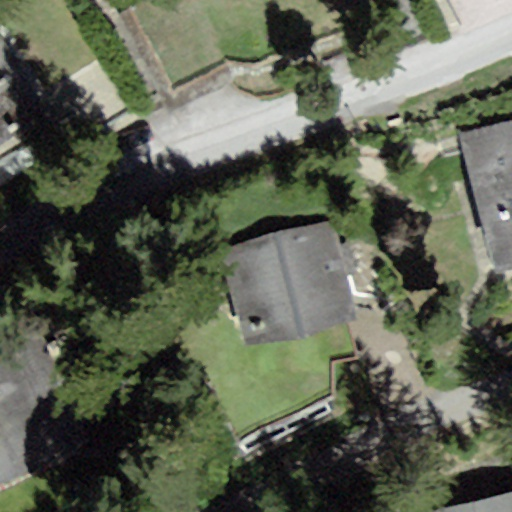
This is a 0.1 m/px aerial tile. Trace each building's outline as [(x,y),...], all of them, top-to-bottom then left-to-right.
[(0,33),(0,146),(50,117),(0,33)] [(511,115),(460,129),(498,264),(511,259),(511,115)] [(335,217),(223,249),(248,338),(360,307),(335,217)] [(31,332),(0,347),(0,479),(84,438),(31,332)] [(511,511),(511,487),(410,510),(410,511),(511,511)]
